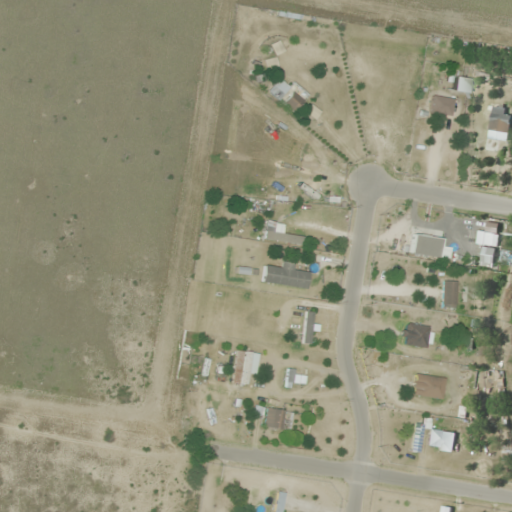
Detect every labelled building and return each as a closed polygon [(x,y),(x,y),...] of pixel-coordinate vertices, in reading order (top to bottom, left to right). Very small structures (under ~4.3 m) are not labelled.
[(269,88),(292,113),(309,98),(294,81),(288,86),(280,77),(269,88)] [(454,91),(468,92),(468,77),(455,77),(454,91)] [(429,112),(451,116),(454,98),(432,94),(429,112)] [(481,128),(508,131),(511,108),(484,105),(481,128)] [(311,195),(322,197),(330,157),(319,155),(311,195)] [(319,228),(306,226),(305,235),(283,233),(284,222),(266,220),(264,239),(317,245),(319,228)] [(306,288),(309,266),(275,262),(275,265),(265,264),(263,282),(306,288)] [(442,306),(456,306),(456,280),(442,280),(442,306)] [(312,311),(303,311),(303,343),(312,343),(312,311)] [(400,342),(440,349),(444,327),(403,321),(400,342)] [(305,367),(288,367),(288,382),(305,382),(305,367)] [(411,395),(443,397),(444,376),(413,374),(411,395)] [(263,425),(288,430),(292,412),(267,407),(263,425)] [(422,424),(413,423),(411,450),(420,451),(422,424)]
